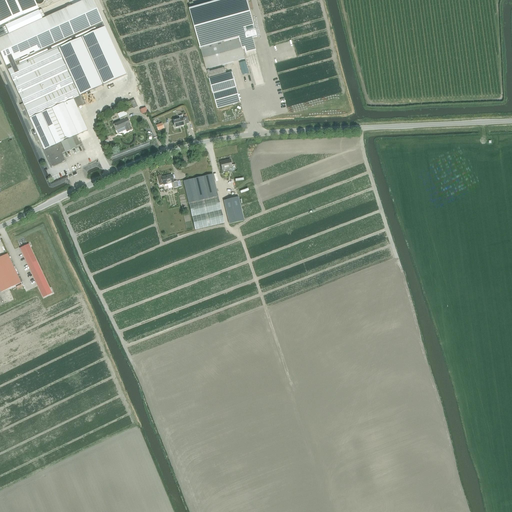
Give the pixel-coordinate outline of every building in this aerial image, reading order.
[(32,0),(0,0),(0,27),(38,10),(32,0)] [(9,35),(0,39),(0,54),(23,104),(20,105),(22,111),(25,109),(37,135),(34,136),(36,142),(39,140),(51,167),(65,161),(57,144),(87,131),(77,108),(85,105),(81,95),(126,75),(92,0),(86,0),(43,20),(38,10),(5,25),(9,35)] [(246,0),(222,0),(189,9),(206,70),(210,68),(211,71),(223,68),(222,65),(245,59),(242,49),(244,48),(255,46),(252,38),(257,36),(246,0)] [(254,67),(294,58),(292,48),(257,56),(257,54),(252,56),(254,67)] [(245,62),(240,63),(243,75),(249,73),(245,62)] [(217,109),(241,102),(232,73),(209,79),(217,109)] [(109,97),(116,95),(115,92),(123,89),(122,86),(114,89),(115,92),(108,95),(109,97)] [(131,130),(132,130),(132,129),(130,125),(128,120),(129,119),(127,115),(119,119),(121,121),(114,124),(117,131),(125,127),(127,132),(131,130)] [(180,119),(173,120),(175,128),(185,125),(184,124),(188,123),(187,117),(183,118),(182,115),(179,116),(180,119)] [(230,160),(220,162),(223,173),(229,172),(228,168),(232,167),(230,160)] [(189,204),(218,196),(212,174),(183,181),(189,204)] [(172,175),(162,177),(161,176),(160,175),(159,175),(158,176),(158,177),(158,178),(160,185),(163,185),(171,183),(173,189),(178,187),(177,181),(173,182),(172,175)] [(224,223),(218,196),(189,204),(195,230),(224,223)] [(238,197),(223,201),(229,225),(244,221),(238,197)] [(7,254),(0,257),(0,290),(1,292),(21,283),(7,254)]
